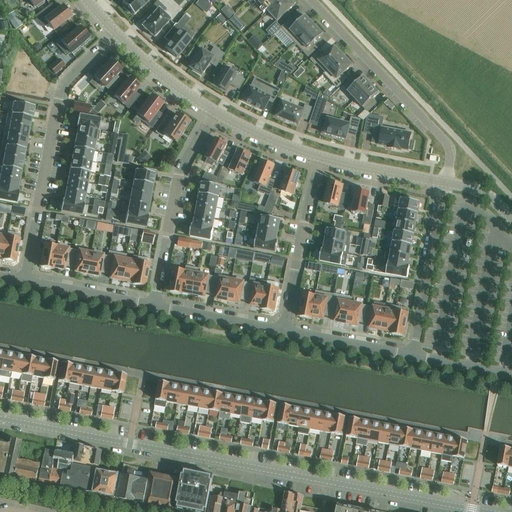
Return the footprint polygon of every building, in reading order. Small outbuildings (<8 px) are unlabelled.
[(125,0),(122,3),(125,6),(123,8),(129,14),(130,12),(133,15),(150,0),(149,0),(125,0)] [(204,0),(198,0),(196,4),(201,8),(207,2),(204,0)] [(281,0),(253,0),(258,5),(259,3),(268,12),(281,0)] [(296,4),(292,0),(281,0),(268,12),(277,22),(296,4)] [(151,17),(142,27),(153,38),(170,20),(163,14),(166,10),(157,1),(146,13),(151,17)] [(47,8),(35,17),(43,28),(47,24),(53,31),(59,27),(60,28),(66,24),(65,22),(71,18),(62,6),(52,14),(47,8)] [(229,8),(223,13),(229,19),(235,14),(229,8)] [(184,15),(176,25),(181,29),(182,29),(185,26),(190,20),(184,15)] [(235,15),(230,20),(235,26),(240,21),(235,15)] [(314,26),(305,16),(295,26),(290,20),(282,28),(281,29),(295,44),(314,26)] [(11,23),(15,29),(21,25),(17,19),(11,23)] [(277,22),(268,31),(273,36),(281,29),(282,28),(277,22)] [(169,43),(165,48),(177,58),(188,44),(191,41),(179,31),(181,29),(176,25),(175,24),(172,28),(166,36),(171,40),(169,43)] [(323,35),(314,26),(295,44),(308,57),(309,57),(317,49),(313,45),(323,35)] [(68,55),(70,53),(71,54),(89,39),(87,36),(88,34),(83,29),(82,30),(79,27),(68,37),(67,35),(56,45),(65,54),(66,53),(68,55)] [(38,44),(33,48),(37,53),(42,49),(38,44)] [(263,47),(258,51),(262,55),(267,50),(263,47)] [(343,56),(334,47),(324,56),(320,52),(311,60),(315,65),(317,63),(326,73),(328,71),(343,56)] [(221,59),(224,55),(215,48),(210,55),(202,50),(198,55),(196,54),(192,61),(194,63),(190,68),(202,76),(210,64),(216,67),(221,59)] [(352,66),(343,56),(328,71),(329,72),(336,80),(333,83),(337,88),(346,80),(342,76),(352,66)] [(55,74),(64,66),(59,60),(49,68),(55,74)] [(94,78),(104,88),(105,87),(107,89),(118,78),(115,76),(121,71),(111,61),(100,72),(98,71),(94,75),(95,77),(94,78)] [(287,68),(283,72),(290,76),(296,70),(291,65),(287,68)] [(239,90),(245,81),(236,75),(237,75),(225,68),(224,69),(222,68),(218,75),(220,76),(215,85),(226,91),(230,84),(239,90)] [(301,68),(293,75),(297,79),(305,72),(301,68)] [(343,87),(347,91),(348,92),(347,92),(355,100),(370,86),(363,77),(357,83),(352,79),(343,87)] [(119,86),(121,88),(114,96),(124,105),(123,105),(128,109),(136,100),(132,96),(139,87),(129,78),(126,82),(124,80),(119,86)] [(246,91),(242,99),(244,100),(243,102),(264,112),(269,101),(274,104),(279,91),(270,86),(268,91),(253,84),(251,88),(250,87),(248,92),(246,91)] [(355,100),(363,108),(367,112),(376,104),(372,100),(378,94),(370,86),(355,100)] [(314,91),(311,99),(317,101),(319,94),(314,91)] [(319,95),(310,123),(318,126),(328,100),(319,95)] [(154,115),(162,105),(151,96),(137,115),(141,119),(140,120),(146,124),(146,125),(151,129),(159,118),(154,115)] [(388,101),(384,104),(387,107),(388,106),(392,110),(395,108),(388,101)] [(312,109),(309,108),(305,106),(303,111),(282,102),(276,117),(298,126),(301,119),(307,121),(312,109)] [(10,103),(7,113),(30,118),(32,119),(34,107),(13,103),(10,103)] [(89,106),(87,106),(74,103),(72,112),(88,115),(93,110),(95,107),(89,106)] [(95,107),(93,110),(97,114),(101,110),(97,105),(95,107)] [(7,113),(5,124),(28,128),(30,118),(7,113)] [(166,117),(156,132),(162,137),(163,134),(175,143),(180,136),(180,135),(182,132),(183,132),(189,123),(187,122),(188,120),(183,116),(182,118),(176,114),(172,121),(166,117)] [(76,127),(78,128),(97,131),(98,131),(100,120),(79,116),(76,127)] [(381,128),(383,119),(371,116),(367,120),(365,133),(374,135),(373,143),(378,144),(378,146),(387,147),(387,149),(401,152),(401,150),(408,151),(409,150),(412,150),(413,142),(410,142),(411,134),(381,128)] [(327,119),(323,134),(346,141),(347,136),(355,138),(360,121),(351,118),(349,125),(335,121),(335,119),(329,118),(328,119),(327,119)] [(5,124),(3,135),(26,139),(28,129),(28,128),(5,124)] [(76,138),(95,142),(97,131),(78,128),(76,138)] [(109,145),(115,146),(117,140),(118,135),(111,134),(109,145)] [(3,135),(1,145),(24,150),(26,139),(3,135)] [(95,142),(76,138),(74,148),(93,152),(95,142)] [(215,138),(205,158),(207,160),(206,163),(212,167),(214,163),(217,165),(218,164),(223,167),(229,154),(224,151),(227,145),(215,138)] [(1,145),(0,152),(0,156),(23,160),(24,150),(1,145)] [(109,145),(107,154),(113,156),(115,146),(109,145)] [(93,152),(74,148),(72,159),(91,162),(93,152)] [(236,156),(230,153),(226,164),(231,167),(229,171),(242,176),(251,156),(248,155),(249,153),(242,150),(241,154),(237,153),(236,156)] [(136,160),(141,165),(150,158),(145,152),(136,160)] [(107,154),(105,165),(111,166),(113,156),(107,154)] [(118,155),(116,163),(129,165),(134,158),(124,157),(118,155)] [(0,156),(0,167),(2,167),(21,171),(23,160),(0,156)] [(91,162),(72,159),(70,169),(89,173),(91,162)] [(255,171),(251,180),(254,181),(253,183),(260,186),(258,191),(269,196),(276,182),(270,179),(275,166),(262,161),(257,172),(255,171)] [(0,178),(19,182),(19,181),(21,171),(2,167),(0,178)] [(89,173),(70,169),(68,180),(87,183),(89,173)] [(134,181),(152,185),(154,174),(136,171),(134,181)] [(279,175),(274,189),(280,191),(280,192),(293,196),(300,175),(287,171),(285,176),(279,175)] [(103,176),(101,186),(107,188),(109,177),(103,176)] [(217,178),(216,182),(221,184),(224,179),(219,176),(217,178)] [(0,179),(0,189),(17,192),(19,182),(0,178),(0,179)] [(87,183),(68,180),(66,190),(85,194),(87,183)] [(152,185),(134,181),(132,192),(150,195),(152,185)] [(325,196),(327,197),(325,204),(338,207),(337,209),(344,210),(347,197),(341,196),(343,186),(338,185),(339,184),(332,182),(332,184),(330,184),(328,190),(326,190),(325,196)] [(200,194),(218,198),(220,187),(202,183),(200,194)] [(0,200),(17,204),(19,192),(17,192),(0,189),(0,200)] [(85,194),(66,190),(64,201),(83,205),(85,194)] [(356,190),(352,213),(364,215),(362,224),(371,226),(374,206),(368,205),(370,193),(356,190)] [(150,195),(132,192),(130,202),(148,206),(150,195)] [(218,198),(200,194),(198,204),(216,208),(218,198)] [(387,208),(389,197),(380,196),(378,206),(383,207),(387,208)] [(401,199),(399,210),(418,214),(420,203),(419,203),(413,202),(414,200),(408,199),(407,201),(401,199)] [(84,205),(83,205),(64,201),(62,201),(60,212),(82,216),(84,205)] [(148,206),(130,202),(128,213),(146,217),(148,206)] [(265,208),(263,213),(271,216),(274,207),(267,203),(265,208)] [(216,208),(198,204),(196,215),(214,218),(216,208)] [(259,206),(256,213),(262,214),(263,213),(265,208),(259,206)] [(23,218),(25,209),(13,207),(11,216),(23,218)] [(399,210),(397,220),(416,224),(418,214),(399,210)] [(148,217),(146,217),(128,213),(127,213),(124,224),(146,229),(148,217)] [(214,218),(196,215),(194,226),(212,229),(214,218)] [(261,217),(259,227),(278,231),(280,220),(261,217)] [(397,220),(395,231),(414,234),(416,224),(397,220)] [(213,230),(212,229),(194,226),(192,225),(190,237),(211,241),(213,230)] [(113,233),(111,240),(117,241),(118,234),(120,228),(114,227),(113,233)] [(259,227),(257,238),(276,241),(278,231),(259,227)] [(327,229),(325,240),(344,243),(346,233),(327,229)] [(395,231),(393,241),(412,245),(414,234),(395,231)] [(0,258),(2,259),(2,261),(3,261),(8,233),(7,233),(6,238),(0,236),(0,258)] [(8,233),(3,261),(14,263),(20,235),(8,233)] [(278,242),(276,241),(257,238),(256,238),(254,249),(276,253),(278,242)] [(179,239),(178,246),(190,249),(190,246),(191,241),(186,240),(179,239)] [(342,254),(344,243),(325,240),(323,250),(342,254)] [(361,248),(368,249),(370,241),(363,240),(361,248)] [(393,241),(391,252),(410,256),(412,245),(393,241)] [(211,252),(212,245),(203,244),(202,250),(211,252)] [(52,270),(56,247),(44,245),(40,268),(52,270)] [(56,247),(52,270),(52,268),(64,270),(65,263),(71,264),(73,250),(56,247)] [(367,257),(368,249),(361,248),(360,256),(367,257)] [(73,250),(71,264),(76,265),(75,272),(87,275),(91,254),(73,250)] [(239,250),(237,258),(245,259),(247,252),(239,250)] [(343,254),(342,254),(323,250),(321,250),(319,262),(341,266),(343,254)] [(110,279),(122,281),(125,260),(126,260),(127,255),(108,252),(108,257),(106,270),(111,271),(110,279)] [(386,252),(384,262),(388,263),(389,263),(408,267),(410,256),(391,252),(391,253),(386,252)] [(91,254),(87,275),(99,277),(100,269),(106,270),(108,257),(91,254)] [(125,260),(122,281),(132,283),(132,285),(138,257),(132,256),(131,261),(126,260),(125,260)] [(138,257),(132,285),(144,288),(149,260),(138,257)] [(409,267),(408,267),(389,263),(388,263),(386,274),(407,278),(409,267)] [(309,264),(308,270),(320,273),(320,272),(321,266),(309,264)] [(182,293),(193,295),(197,274),(198,269),(186,267),(185,272),(186,272),(181,295),(182,295),(182,293)] [(169,293),(181,295),(186,272),(185,272),(174,270),(169,293)] [(363,274),(356,273),(354,281),(361,283),(363,274)] [(214,277),(197,274),(193,295),(205,297),(206,289),(212,291),(214,277)] [(228,302),(232,281),(214,277),(212,291),(217,292),(216,299),(228,302)] [(249,284),(246,297),(252,298),(251,306),(262,308),(261,310),(262,310),(266,287),(267,282),(250,279),(250,284),(249,284)] [(232,281),(228,302),(239,304),(241,296),(246,297),(249,284),(232,281)] [(402,281),(402,282),(401,288),(412,290),(414,284),(402,281)] [(274,312),(278,289),(279,284),(267,282),(266,287),(262,310),(274,312)] [(330,313),(334,295),(316,291),(315,296),(311,318),(312,318),(323,320),(325,312),(330,313)] [(299,317),(311,319),(311,320),(312,318),(311,318),(315,296),(304,294),(299,317)] [(334,295),(330,313),(336,314),(334,322),(346,324),(351,298),(334,295)] [(351,298),(346,324),(358,327),(359,319),(365,320),(368,306),(351,303),(352,298),(351,298)] [(368,306),(365,320),(371,321),(369,329),(381,331),(386,305),(385,305),(374,303),(373,308),(368,306)] [(386,305),(381,331),(391,333),(391,335),(392,335),(397,307),(386,305)] [(397,307),(392,335),(403,337),(409,309),(397,307)] [(11,373),(14,355),(4,353),(0,371),(0,376),(10,379),(11,373)] [(25,357),(14,355),(11,373),(22,375),(25,357)] [(22,375),(20,382),(26,383),(31,384),(32,377),(36,359),(25,357),(22,375)] [(46,361),(36,359),(32,377),(43,379),(46,361)] [(57,363),(46,361),(43,379),(54,381),(57,363)] [(72,366),(61,363),(57,382),(69,384),(72,366)] [(83,368),(72,366),(69,384),(79,386),(83,368)] [(94,370),(83,368),(79,386),(90,388),(94,370)] [(104,372),(94,370),(90,388),(101,390),(104,372)] [(115,374),(104,372),(101,390),(111,392),(115,374)] [(126,376),(115,374),(111,392),(122,394),(126,376)] [(170,384),(159,382),(154,407),(165,409),(167,403),(170,384)] [(181,386),(170,384),(167,403),(177,405),(181,386)] [(192,389),(181,386),(177,405),(188,407),(192,389)] [(202,391),(192,389),(188,407),(199,409),(202,391)] [(213,393),(202,391),(199,409),(209,411),(213,393)] [(224,395),(213,393),(209,411),(220,413),(224,395)] [(65,401),(65,404),(72,406),(74,395),(67,394),(65,401)] [(220,413),(219,418),(230,420),(231,415),(234,397),(224,395),(220,413)] [(245,399),(234,397),(231,415),(241,417),(245,399)] [(256,401),(245,399),(241,417),(252,419),(256,401)] [(266,403),(256,401),(252,419),(263,421),(266,403),(266,402),(266,403)] [(277,405),(266,403),(263,421),(273,423),(277,405)] [(277,424),(276,430),(287,432),(289,426),(292,408),(281,405),(277,424)] [(303,410),(292,408),(289,426),(299,428),(303,410)] [(299,428),(298,434),(309,436),(310,430),(313,412),(303,410),(299,428)] [(324,414),(313,412),(310,430),(321,432),(324,414)] [(334,416),(324,414),(321,432),(331,434),(335,416),(334,416)] [(346,418),(335,416),(331,434),(342,436),(346,418)] [(361,421),(349,418),(346,437),(357,439),(361,421)] [(367,447),(367,444),(368,441),(371,423),(361,421),(357,439),(358,439),(356,445),(367,447)] [(368,441),(378,443),(382,425),(371,423),(368,441)] [(393,427),(382,425),(378,443),(389,445),(393,427)] [(403,429),(393,427),(389,445),(400,447),(403,429)] [(414,431),(403,429),(400,447),(410,449),(414,431)] [(425,433),(414,431),(410,449),(421,451),(425,433)] [(435,435),(425,433),(421,451),(432,453),(435,435)] [(446,437),(435,435),(432,453),(442,455),(446,437)] [(456,439),(446,437),(442,455),(453,457),(456,439)] [(467,441),(456,439),(453,457),(464,459),(467,441)] [(10,440),(9,446),(3,475),(13,477),(17,459),(20,442),(10,440)] [(9,446),(0,443),(0,474),(3,475),(9,446)] [(64,471),(61,487),(94,493),(99,469),(103,451),(77,446),(75,455),(71,473),(64,471)] [(501,447),(500,452),(497,466),(508,468),(511,450),(511,449),(501,447)] [(39,482),(50,484),(55,460),(54,460),(56,452),(55,452),(47,451),(46,455),(45,455),(39,482)] [(50,484),(61,487),(64,471),(71,473),(75,455),(56,451),(55,452),(56,452),(54,460),(55,460),(50,484)] [(40,464),(17,459),(13,477),(36,482),(40,464)] [(94,493),(117,498),(118,491),(115,490),(119,474),(99,469),(94,493)] [(148,481),(140,479),(134,478),(136,472),(129,470),(127,477),(121,475),(118,491),(117,498),(144,503),(148,481)] [(184,470),(176,510),(187,511),(205,511),(213,476),(184,470)] [(150,473),(148,481),(144,503),(175,510),(177,501),(181,479),(150,473)] [(455,475),(449,474),(447,484),(453,485),(455,475)] [(239,496),(236,511),(251,511),(252,509),(253,501),(249,500),(251,493),(240,491),(239,496)] [(208,511),(221,511),(225,494),(221,493),(220,496),(218,496),(218,498),(212,497),(208,511)] [(221,511),(236,511),(239,496),(225,493),(225,494),(221,511)] [(300,511),(303,497),(285,493),(281,511),(282,511),(281,511),(300,511)] [(255,509),(252,509),(251,511),(281,511),(282,511),(281,511),(270,508),(271,505),(257,502),(255,509)]
